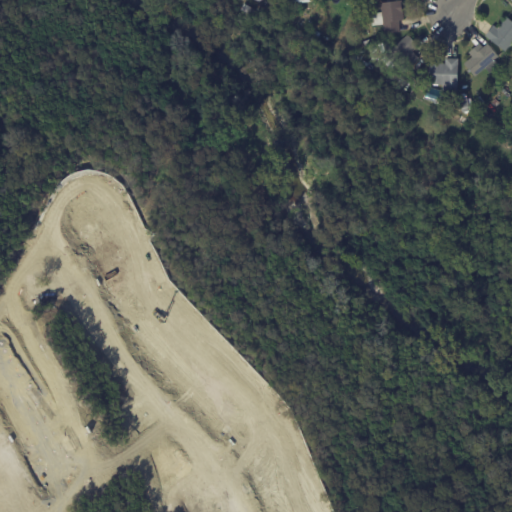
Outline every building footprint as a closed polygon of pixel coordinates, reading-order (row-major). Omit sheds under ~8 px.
[(402,8),(404,21),(398,22),(400,33),(384,35),(383,25),(372,27),(370,15),(381,14),(380,4),(401,1),(402,8)] [(267,9),(264,15),(257,11),(260,6),(267,9)] [(511,45),(506,53),(485,37),(493,27),(497,30),(506,18),(511,22),(511,45)] [(321,34),(317,42),(312,39),(316,32),(321,34)] [(408,37),(418,47),(413,53),(419,60),(406,71),(399,62),(395,65),(386,55),(407,35),(408,37)] [(499,67),(490,75),(485,69),(475,78),(464,65),(487,44),(498,57),(494,61),(499,67)] [(446,59),(458,60),(456,96),(442,95),(443,86),(438,86),(438,87),(433,86),(429,86),(430,64),(441,64),(441,65),(445,65),(445,59),(446,59)] [(507,88),(510,91),(506,96),(502,92),(507,88)] [(427,89),(439,92),(437,102),(425,99),(427,89)] [(462,114),(459,101),(467,99),(469,108),(468,108),(469,112),(462,114)] [(477,101),(482,106),(478,110),(473,105),(477,101)]
